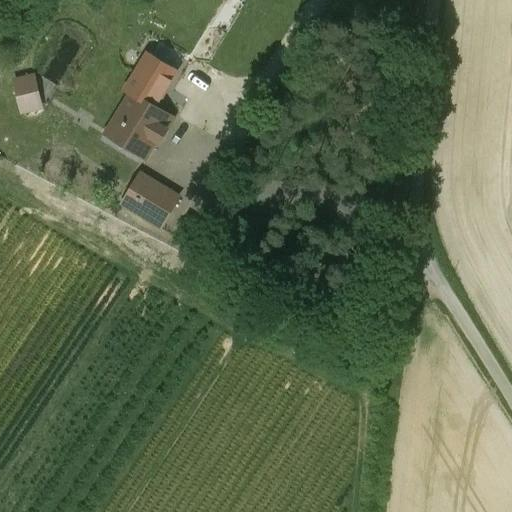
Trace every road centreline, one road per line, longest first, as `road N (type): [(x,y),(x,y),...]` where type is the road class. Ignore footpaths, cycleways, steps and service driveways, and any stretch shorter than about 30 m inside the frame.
road 1 (unclassified): [(434,0),(416,200),(421,245),(511,400)]
road 2 (track): [(0,174),(165,267),(195,274),(213,259),(218,229)]
